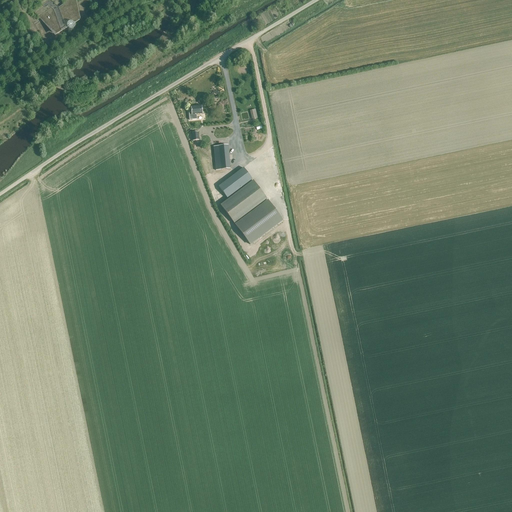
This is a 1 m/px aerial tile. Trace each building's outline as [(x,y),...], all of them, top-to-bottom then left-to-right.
[(79,18),(75,0),(61,0),(63,4),(58,7),(50,0),(48,0),(33,10),(33,11),(55,34),(65,27),(66,29),(68,31),(71,32),(74,31),(76,29),(76,26),(75,23),(74,22),(79,18)] [(191,112),(189,113),(189,120),(197,119),(196,116),(196,115),(202,114),(201,106),(191,107),(191,112)] [(230,169),(229,155),(228,145),(213,147),(216,170),(230,169)] [(227,198),(252,180),(243,168),(218,186),(227,198)] [(234,223),(266,199),(253,181),(221,205),(234,223)] [(282,221),(267,200),(235,224),(250,245),(282,221)]
